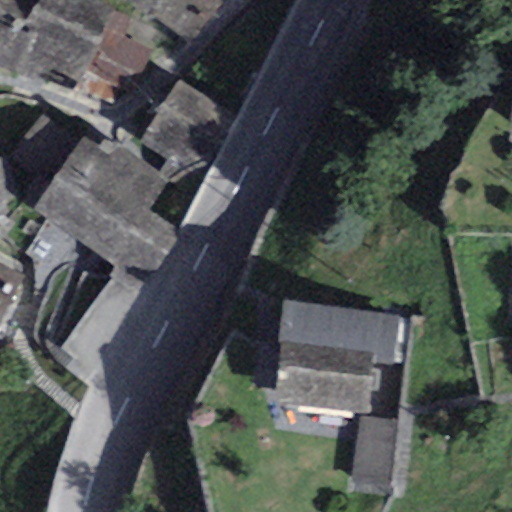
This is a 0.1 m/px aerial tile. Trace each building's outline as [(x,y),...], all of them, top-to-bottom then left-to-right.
[(0,0),(0,55),(40,0),(39,0),(0,0)] [(113,16),(84,0),(39,0),(40,0),(0,55),(0,67),(72,93),(76,85),(113,16)] [(123,0),(194,51),(231,0),(123,0)] [(129,22),(113,16),(76,85),(126,103),(149,52),(122,41),(129,22)] [(232,112),(177,81),(142,143),(197,174),(232,112)] [(84,246),(140,163),(104,138),(97,147),(80,135),(30,209),(84,246)] [(0,213),(22,206),(5,155),(0,156),(0,213)] [(169,182),(140,163),(84,246),(146,287),(182,234),(148,212),(169,182)] [(0,314),(21,275),(0,264),(0,314)] [(408,320),(285,304),(272,406),(370,419),(377,366),(402,369),(408,320)]
